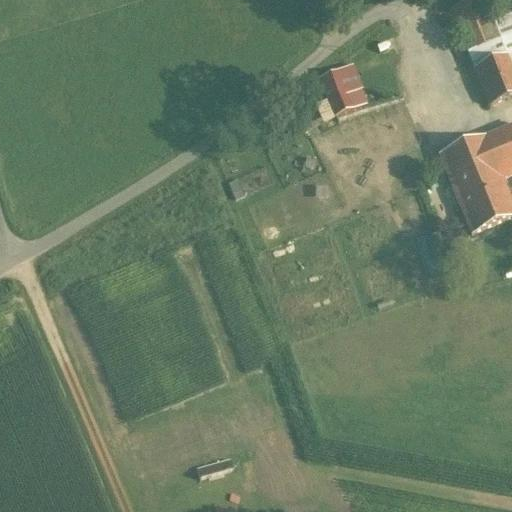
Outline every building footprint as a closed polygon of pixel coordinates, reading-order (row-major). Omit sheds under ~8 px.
[(511,76),(490,26),(486,15),(479,18),(472,1),(450,10),(489,109),(511,99),(511,76)] [(511,17),(490,26),(511,76),(511,17)] [(391,40),(369,49),(375,64),(397,55),(391,40)] [(350,70),(319,82),(335,119),(365,107),(350,70)] [(511,129),(484,141),(481,142),(442,159),(441,158),(439,159),(440,162),(470,235),(469,235),(470,238),(473,237),(473,236),(511,220),(511,211),(501,183),(511,177),(511,129)] [(454,256),(431,260),(433,271),(456,267),(454,256)]
